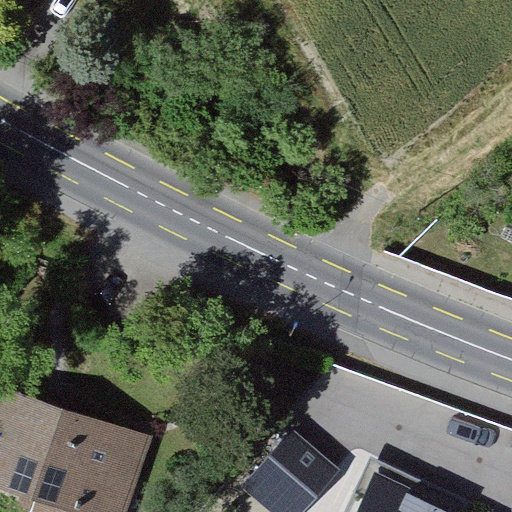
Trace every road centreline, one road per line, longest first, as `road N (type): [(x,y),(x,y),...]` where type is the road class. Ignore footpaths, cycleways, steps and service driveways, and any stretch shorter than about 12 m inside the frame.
road 1 (secondary): [(0,118),(360,305),(511,364)]
road 2 (unknown): [(98,169),(46,342)]
